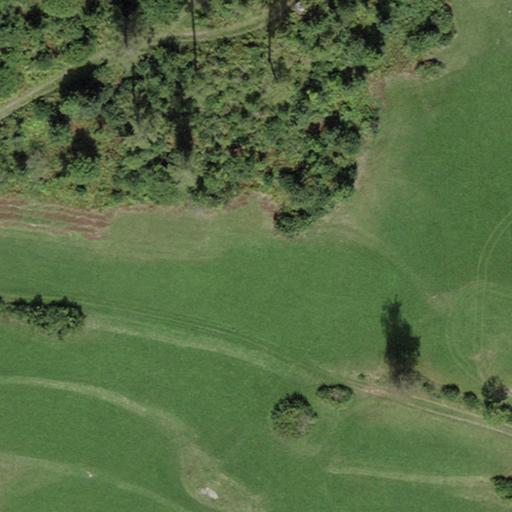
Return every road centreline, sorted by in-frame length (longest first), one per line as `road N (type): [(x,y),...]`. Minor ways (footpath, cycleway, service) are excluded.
road 1 (track): [(511,431),(210,338),(0,295)]
road 2 (primary): [(511,86),(0,36)]
road 3 (track): [(0,116),(97,56),(275,12),(286,0)]
